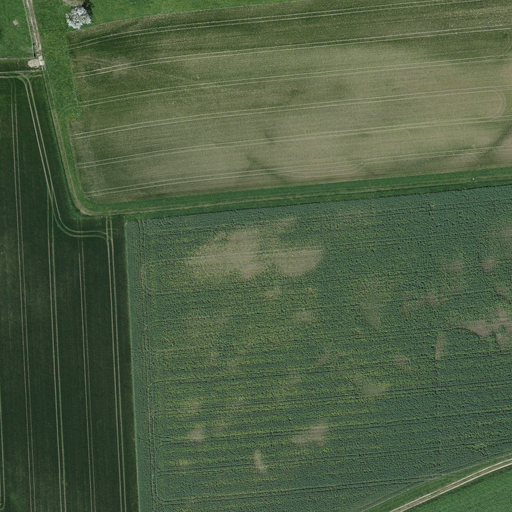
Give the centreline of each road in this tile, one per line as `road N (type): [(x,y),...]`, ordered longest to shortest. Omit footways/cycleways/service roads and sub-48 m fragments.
road 1 (track): [(511,176),(80,211),(37,55),(0,57)]
road 2 (track): [(395,511),(511,460)]
